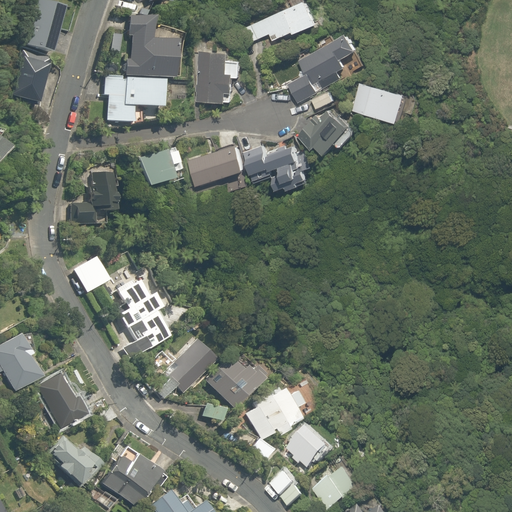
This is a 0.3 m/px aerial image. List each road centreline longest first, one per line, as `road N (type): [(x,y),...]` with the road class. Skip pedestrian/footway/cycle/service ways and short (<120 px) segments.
road 1 (residential): [(269,511),(249,489),(143,417),(88,340),(46,256),(57,148)]
road 2 (residential): [(57,148),(282,116)]
road 3 (residential): [(57,148),(97,0)]
